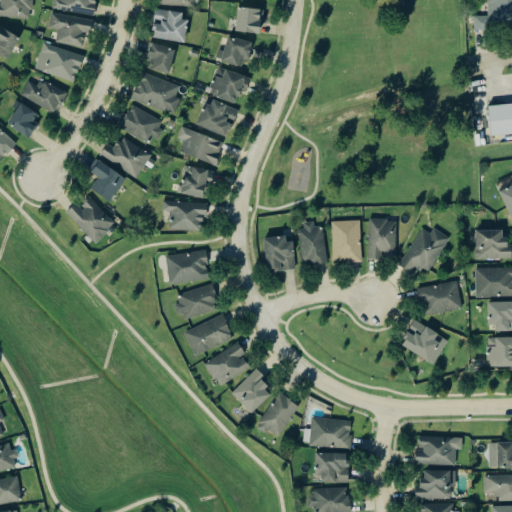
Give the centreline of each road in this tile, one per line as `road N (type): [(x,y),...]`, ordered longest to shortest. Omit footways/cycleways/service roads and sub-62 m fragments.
road 1 (residential): [(291,0),(284,74),(236,216),(236,255),(258,318),(279,352),(356,402),(415,410),(511,407)]
road 2 (residential): [(122,0),(94,99),(41,178)]
road 3 (residential): [(374,303),(312,297),(258,318)]
